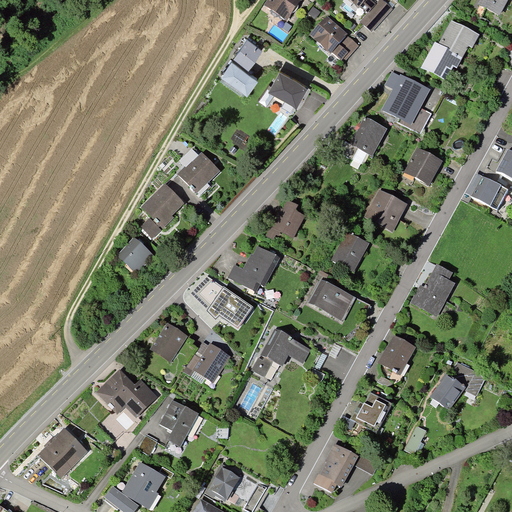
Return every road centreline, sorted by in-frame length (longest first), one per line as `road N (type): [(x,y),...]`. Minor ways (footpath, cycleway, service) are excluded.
road 1 (tertiary): [(435,0),(172,288),(0,459)]
road 2 (residential): [(289,511),(511,92)]
road 3 (track): [(86,371),(68,319),(235,27),(235,0)]
road 4 (residential): [(335,511),(499,435)]
